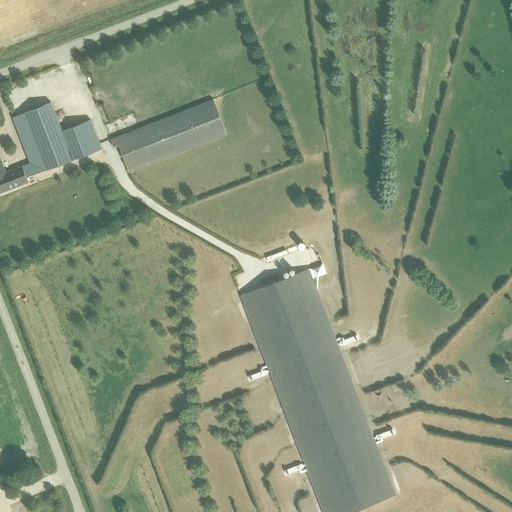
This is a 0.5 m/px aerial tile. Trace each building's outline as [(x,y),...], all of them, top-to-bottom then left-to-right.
[(227,134),(213,99),(111,139),(114,147),(119,145),(129,172),(227,134)] [(37,145),(46,170),(46,169),(46,170),(47,170),(47,169),(48,169),(101,149),(90,120),(62,131),(51,102),(13,117),(25,149),(37,145)] [(0,166),(0,192),(0,193),(28,182),(23,168),(3,175),(0,166)] [(310,268),(240,295),(322,511),(348,511),(396,494),(310,268)] [(246,374),(248,379),(258,375),(257,370),(246,374)]
